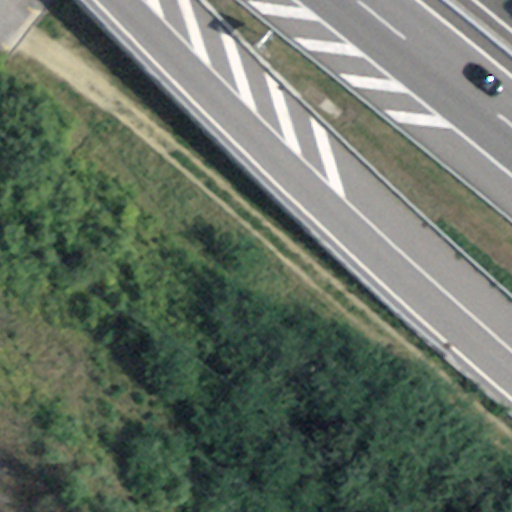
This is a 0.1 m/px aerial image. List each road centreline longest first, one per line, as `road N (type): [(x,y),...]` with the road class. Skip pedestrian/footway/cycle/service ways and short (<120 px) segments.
road 1 (track): [(0,1),(511,443)]
road 2 (motorway): [(120,0),(511,375)]
road 3 (motorway): [(320,0),(511,153)]
